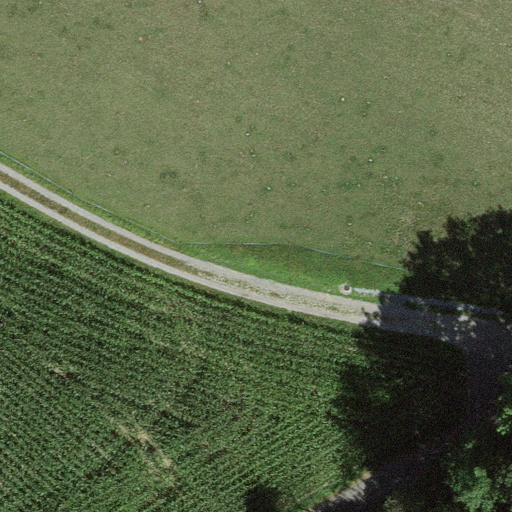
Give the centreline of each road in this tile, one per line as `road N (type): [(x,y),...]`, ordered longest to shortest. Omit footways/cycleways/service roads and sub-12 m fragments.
road 1 (track): [(0,168),(118,249),(428,328),(511,329)]
road 2 (unclassified): [(511,410),(329,511)]
